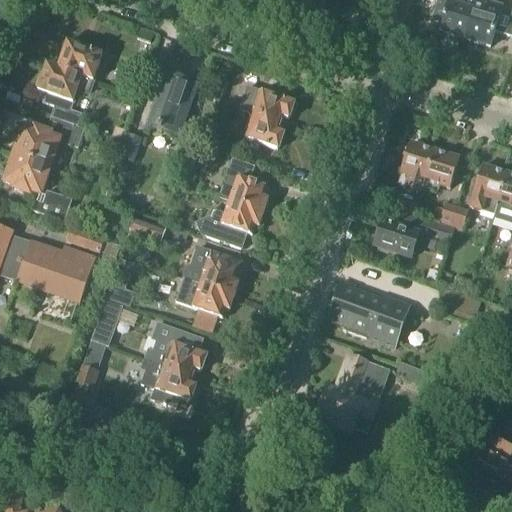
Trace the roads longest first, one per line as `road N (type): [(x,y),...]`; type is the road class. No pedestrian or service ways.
road 1 (residential): [(261,456),(382,87)]
road 2 (residential): [(382,87),(127,0)]
road 3 (residential): [(261,456),(0,446)]
road 4 (residential): [(511,127),(382,87)]
